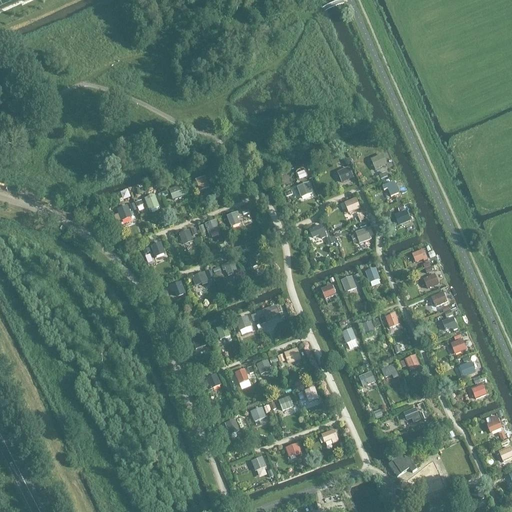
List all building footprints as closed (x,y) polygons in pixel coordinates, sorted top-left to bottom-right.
[(390,165),(384,153),(368,159),(374,172),(390,165)] [(338,171),(342,183),(354,179),(350,167),(338,171)] [(204,169),(188,175),(195,193),(211,188),(204,169)] [(308,174),(290,181),(297,199),(315,191),(308,174)] [(388,199),(399,193),(393,181),(382,187),(388,199)] [(164,192),(167,202),(186,196),(182,185),(164,192)] [(155,190),(142,194),(147,212),(161,207),(155,190)] [(352,199),(337,205),(343,220),(358,213),(352,199)] [(117,209),(123,225),(134,221),(128,205),(117,209)] [(406,209),(392,215),(398,227),(411,221),(406,209)] [(230,228),(240,224),(236,213),(226,216),(230,228)] [(215,217),(202,222),(206,233),(219,228),(215,217)] [(329,234),(317,226),(309,237),(322,245),(329,234)] [(356,232),(360,244),(372,240),(367,228),(356,232)] [(180,233),(182,245),(193,242),(191,230),(180,233)] [(155,258),(166,254),(161,242),(151,247),(155,258)] [(425,249),(412,254),(416,264),(429,259),(425,249)] [(259,252),(245,257),(250,272),(264,267),(259,252)] [(233,261),(222,267),(228,281),(240,275),(233,261)] [(375,269),(362,273),(367,288),(379,283),(375,269)] [(203,275),(190,280),(195,294),(208,289),(203,275)] [(437,286),(433,275),(423,279),(427,290),(437,286)] [(341,281),(346,293),(357,289),(352,276),(341,281)] [(176,298),(187,294),(182,281),(171,285),(176,298)] [(331,283),(317,289),(323,303),(337,297),(331,283)] [(444,292),(431,297),(435,308),(448,303),(444,292)] [(273,308),(256,314),(261,327),(277,322),(273,308)] [(399,322),(393,309),(382,314),(387,327),(399,322)] [(444,311),(433,314),(437,325),(448,321),(444,311)] [(241,336),(253,332),(248,316),(236,320),(241,336)] [(365,338),(377,333),(372,321),(361,326),(365,338)] [(221,322),(203,329),(209,344),(227,337),(221,322)] [(351,338),(343,325),(331,331),(338,345),(351,338)] [(463,339),(450,345),(455,356),(468,350),(463,339)] [(296,352),(278,359),(284,372),(301,365),(296,352)] [(409,352),(394,358),(401,375),(416,369),(409,352)] [(268,360),(257,364),(260,375),(272,371),(268,360)] [(469,360),(457,366),(463,379),(475,372),(469,360)] [(381,370),(385,380),(398,375),(394,365),(381,370)] [(368,367),(352,374),(358,387),(374,381),(368,367)] [(249,368),(230,375),(235,388),(254,381),(249,368)] [(221,389),(214,372),(200,378),(207,394),(221,389)] [(311,385),(294,391),(300,407),(317,400),(311,385)] [(484,385),(472,389),(476,399),(488,395),(484,385)] [(279,400),(282,411),(293,408),(290,397),(279,400)] [(410,404),(397,410),(403,425),(416,419),(410,404)] [(263,406),(247,411),(252,426),(268,420),(263,406)] [(425,412),(420,414),(422,421),(428,419),(425,412)] [(500,430),(494,413),(479,418),(485,435),(500,430)] [(236,419),(225,424),(231,438),(242,434),(236,419)] [(331,426),(312,433),(318,448),(337,441),(331,426)] [(299,443),(286,448),(289,458),(302,454),(299,443)] [(495,454),(500,464),(511,458),(511,450),(511,447),(495,454)] [(268,467),(262,452),(243,459),(248,474),(268,467)] [(417,471),(408,458),(404,461),(401,457),(389,466),(397,478),(410,470),(413,474),(417,471)] [(511,489),(511,471),(501,475),(508,492),(511,489)] [(480,488),(469,493),(474,504),(484,500),(480,488)]
